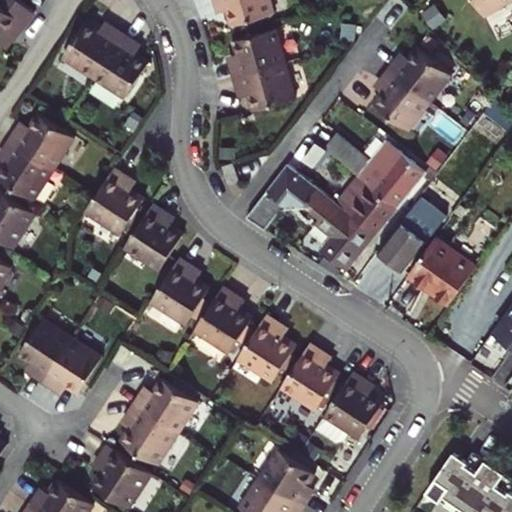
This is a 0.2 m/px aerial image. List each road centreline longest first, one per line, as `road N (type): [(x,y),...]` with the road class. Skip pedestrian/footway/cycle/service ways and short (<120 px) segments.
road 1 (residential): [(159,0),(183,67),(186,166),(201,200),(240,238),(416,361)]
road 2 (residential): [(416,361),(420,407),(353,511)]
